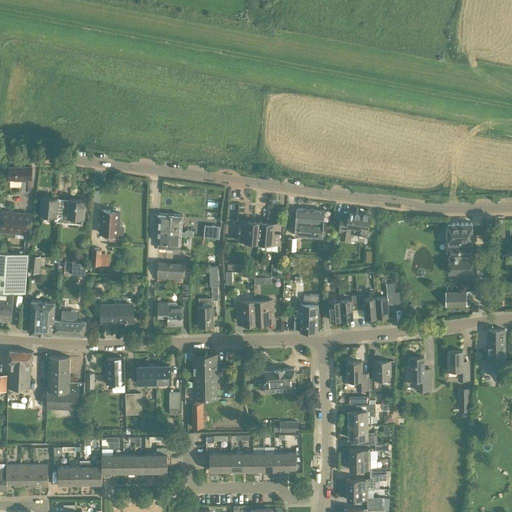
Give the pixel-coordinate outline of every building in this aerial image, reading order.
[(7,171),(7,177),(9,177),(9,179),(22,179),(22,189),(31,189),(31,179),(32,167),(9,167),(9,171),(7,171)] [(43,196),(41,214),(56,215),(55,221),(61,221),(63,202),(57,202),(57,197),(43,196)] [(63,202),(61,221),(82,223),(85,199),(70,198),(69,203),(63,202)] [(100,220),(100,227),(101,228),(101,233),(117,234),(122,234),(125,232),(125,225),(123,223),(118,223),(119,211),(117,211),(116,209),(113,208),(111,210),(102,210),(102,220),(100,220)] [(297,208),(296,221),(323,223),(324,210),(301,208),(297,208)] [(2,211),(1,227),(29,230),(31,214),(2,211)] [(341,214),(338,230),(341,231),(340,237),(350,239),(351,232),(367,234),(370,214),(348,211),(348,215),(341,214)] [(159,213),(158,233),(168,234),(168,232),(175,232),(175,234),(182,235),(193,235),(193,229),(186,229),(186,231),(182,230),(183,215),(159,213)] [(240,220),(239,239),(259,240),(260,221),(240,220)] [(260,221),(259,240),(279,242),(280,223),(260,221)] [(296,221),(295,234),(322,236),(323,223),(296,221)] [(472,222),(448,223),(448,244),(472,243),(472,228),(472,222)] [(211,225),(210,237),(219,237),(220,226),(211,225)] [(158,233),(157,241),(158,242),(158,248),(167,249),(179,249),(180,243),(181,243),(182,235),(175,234),(175,232),(168,232),(168,234),(158,233)] [(288,237),(288,249),(296,249),(296,237),(288,237)] [(472,243),(448,244),(449,273),(473,272),(472,243)] [(92,248),(91,264),(100,264),(101,253),(101,248),(92,248)] [(0,304),(12,305),(14,291),(24,292),(28,253),(0,251),(0,304)] [(30,255),(29,271),(39,272),(40,256),(30,255)] [(73,261),(72,274),(85,274),(86,262),(73,261)] [(158,262),(157,279),(183,280),(184,264),(158,262)] [(302,279),(302,289),(304,289),(303,304),(318,304),(320,266),(315,266),(315,272),(304,272),(304,279),(302,279)] [(400,270),(392,271),(392,280),(400,280),(400,270)] [(387,296),(375,297),(377,316),(389,315),(388,307),(394,306),(393,292),(394,292),(395,282),(386,283),(387,296)] [(188,284),(182,283),(183,299),(190,299),(191,284),(188,284)] [(466,291),(446,291),(446,305),(466,304),(466,291)] [(352,299),(340,300),(341,318),(353,318),(353,309),(359,309),(357,294),(351,295),(352,299)] [(364,294),(357,294),(359,309),(365,309),(365,317),(377,316),(375,297),(364,298),(364,294)] [(212,297),(199,298),(199,305),(199,324),(213,324),(212,299),(212,297)] [(323,297),(323,312),(329,311),(330,319),(341,318),(340,300),(329,300),(328,297),(323,297)] [(273,299),(255,300),(256,323),(268,322),(268,316),(274,316),(273,299)] [(32,300),(30,332),(53,334),(53,332),(53,319),(55,302),(32,300)] [(255,300),(237,301),(238,317),(244,317),(244,323),(256,323),(255,300)] [(169,302),(158,302),(158,317),(168,316),(168,324),(182,323),(182,305),(177,305),(177,303),(176,302),(169,302)] [(295,317),(295,329),(300,329),(300,331),(317,331),(318,304),(303,304),(301,303),(300,317),(295,317)] [(0,322),(2,322),(3,318),(11,319),(12,305),(0,304),(0,322)] [(132,304),(101,304),(102,321),(133,320),(132,304)] [(53,319),(53,332),(85,334),(86,322),(78,321),(79,310),(63,309),(63,320),(53,319)] [(416,309),(403,309),(403,317),(416,316),(416,309)] [(481,360),(481,367),(483,367),(503,367),(505,367),(505,360),(504,360),(504,359),(505,359),(505,329),(487,329),(487,331),(487,359),(488,359),(488,360),(481,360)] [(9,361),(8,387),(29,389),(31,363),(32,351),(10,350),(9,361)] [(463,350),(448,350),(448,370),(459,370),(459,379),(469,379),(469,366),(463,366),(463,350)] [(205,354),(194,355),(194,379),(194,399),(206,399),(205,354)] [(217,354),(205,354),(206,399),(217,398),(217,378),(217,354)] [(47,389),(47,407),(78,408),(79,391),(80,382),(69,381),(70,356),(49,356),(49,390),(47,389)] [(123,357),(106,358),(107,384),(124,383),(123,357)] [(407,366),(407,379),(417,379),(417,390),(431,390),(431,374),(423,375),(423,358),(410,358),(410,366),(407,366)] [(374,379),(369,379),(369,389),(380,389),(380,378),(391,378),(391,360),(374,361),(374,378),(374,379)] [(361,361),(347,361),(347,379),(348,384),(350,386),(355,386),(356,385),(357,384),(357,389),(369,389),(369,379),(368,373),(361,373),(361,361)] [(156,365),(138,366),(138,382),(147,382),(156,381),(156,365)] [(170,365),(156,365),(156,381),(171,381),(170,365)] [(294,368),(264,370),(265,382),(266,391),(296,388),(295,379),(294,368)] [(511,373),(499,373),(499,383),(511,383),(511,373)] [(170,391),(170,407),(179,407),(179,391),(170,391)] [(141,393),(125,393),(126,413),(141,413),(141,393)] [(35,395),(35,419),(45,419),(45,395),(35,395)] [(469,397),(460,397),(460,411),(469,410),(469,397)] [(204,401),(192,402),(193,429),(204,429),(204,401)] [(356,410),(349,410),(349,424),(367,424),(371,424),(371,415),(375,415),(375,404),(369,404),(361,404),(361,410),(356,410)] [(285,421),(285,430),(298,430),(298,421),(285,421)] [(349,424),(349,438),(362,438),(362,444),(375,444),(377,444),(377,435),(374,435),(374,432),(367,432),(367,424),(349,424)] [(370,448),(350,448),(350,459),(370,459),(370,448)] [(253,452),(242,453),(242,470),(253,470),(253,452)] [(264,452),(253,452),(253,470),(264,469),(264,452)] [(274,452),(264,452),(264,469),(275,469),(275,453),(274,452)] [(285,452),(274,452),(275,453),(275,469),(286,469),(285,457),(285,452)] [(296,452),(285,452),(285,457),(286,469),(297,469),(297,460),(296,452)] [(220,453),(210,453),(210,470),(221,470),(220,453)] [(231,453),(220,453),(221,470),(232,470),(231,453)] [(242,453),(231,453),(232,470),(242,470),(242,453)] [(113,454),(102,454),(102,465),(102,469),(102,472),(113,472),(113,459),(113,454)] [(124,454),(113,454),(113,459),(113,472),(124,471),(124,463),(124,454)] [(135,454),(124,454),(124,463),(124,471),(135,471),(135,454)] [(145,454),(135,454),(135,471),(146,471),(145,462),(145,454)] [(156,454),(145,454),(145,462),(146,471),(156,471),(156,454)] [(167,454),(156,454),(156,471),(167,471),(167,454)] [(350,459),(350,469),(370,469),(370,459),(350,459)] [(80,460),(80,466),(80,483),(91,483),(91,477),(91,466),(91,460),(80,460)] [(21,464),(6,464),(6,468),(6,476),(7,476),(7,484),(14,484),(14,486),(21,486),(21,484),(21,464)] [(34,464),(21,464),(21,484),(28,484),(28,486),(35,486),(35,484),(34,464)] [(48,464),(34,464),(35,484),(42,484),(42,486),(48,486),(48,464)] [(102,465),(91,466),(91,477),(91,483),(102,483),(102,472),(102,469),(102,465)] [(69,466),(58,466),(58,483),(69,483),(69,481),(69,466)] [(80,466),(69,466),(69,481),(69,483),(80,483),(80,466)] [(367,478),(347,479),(347,489),(364,489),(367,489),(374,488),(374,480),(373,480),(373,474),(370,474),(370,478),(367,478)] [(364,489),(347,489),(347,499),(368,499),(368,504),(383,503),(383,498),(383,497),(368,497),(367,489),(364,489)]
